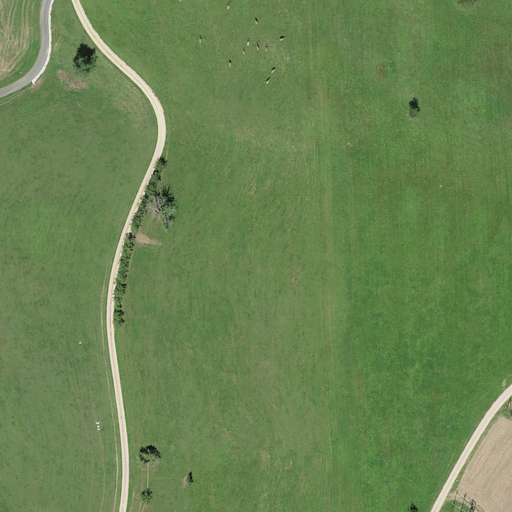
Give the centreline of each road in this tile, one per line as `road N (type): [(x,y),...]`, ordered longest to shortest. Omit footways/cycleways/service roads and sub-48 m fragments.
road 1 (track): [(122,511),(125,448),(111,287),(162,132),(150,94),(101,46),(76,0)]
road 2 (track): [(511,387),(488,413),(433,511)]
